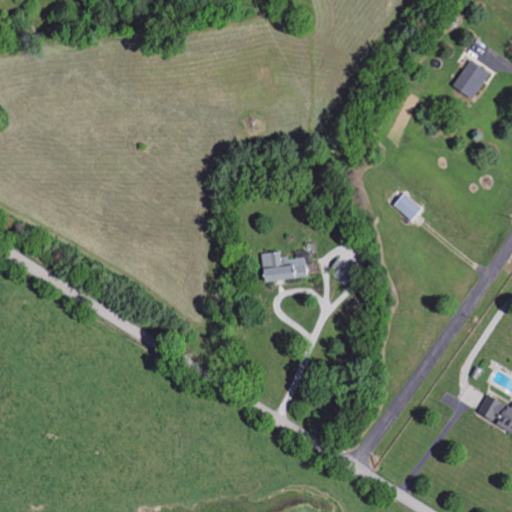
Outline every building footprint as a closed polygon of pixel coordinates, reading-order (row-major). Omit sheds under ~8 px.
[(471,101),(487,72),(467,61),(451,89),(471,101)] [(391,206),(412,224),(423,212),(401,194),(391,206)] [(257,255),(261,284),(307,278),(305,255),(297,256),(298,258),(280,260),(279,252),(257,255)] [(351,269),(336,259),(327,271),(342,281),(351,269)] [(511,403),(508,410),(489,399),(479,418),(511,435),(511,403)]
